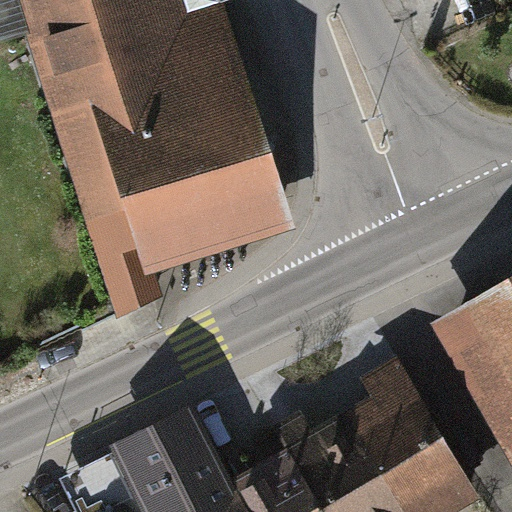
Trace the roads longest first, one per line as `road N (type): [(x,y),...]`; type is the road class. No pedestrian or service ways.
road 1 (tertiary): [(0,442),(421,239)]
road 2 (residential): [(421,239),(322,0)]
